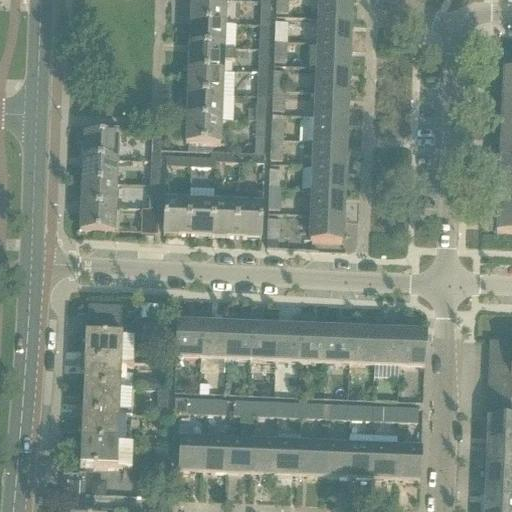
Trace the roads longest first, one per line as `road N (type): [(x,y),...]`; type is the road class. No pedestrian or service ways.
road 1 (unclassified): [(450,286),(34,273)]
road 2 (unknown): [(377,0),(367,262)]
road 3 (residential): [(450,286),(459,41)]
road 4 (secondary): [(15,511),(34,273)]
road 5 (unclassified): [(442,511),(450,286)]
road 6 (secondary): [(34,273),(36,118)]
